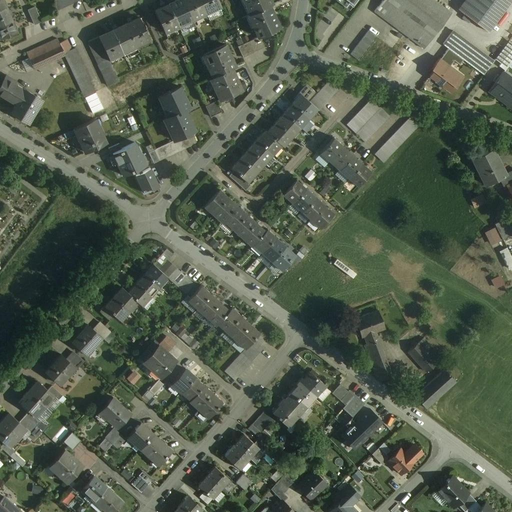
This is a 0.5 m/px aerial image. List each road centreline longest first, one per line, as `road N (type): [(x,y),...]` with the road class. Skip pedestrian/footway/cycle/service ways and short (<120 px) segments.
road 1 (residential): [(302,331),(146,511)]
road 2 (residential): [(296,55),(511,136)]
road 3 (residential): [(0,389),(150,219)]
road 4 (residential): [(296,55),(150,219)]
road 5 (residential): [(302,331),(454,444)]
road 6 (residential): [(150,219),(302,331)]
road 7 (residential): [(0,127),(150,219)]
road 8 (residential): [(0,59),(124,0)]
